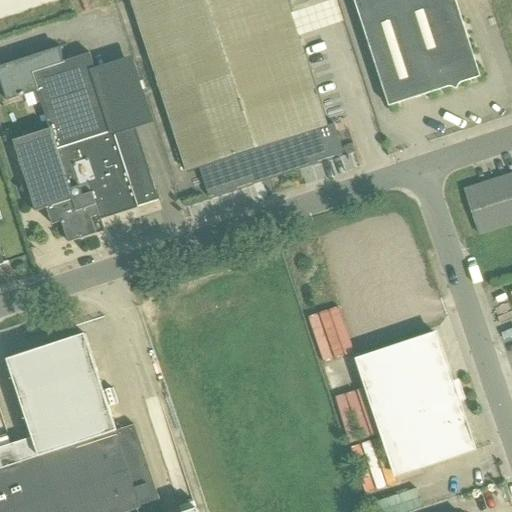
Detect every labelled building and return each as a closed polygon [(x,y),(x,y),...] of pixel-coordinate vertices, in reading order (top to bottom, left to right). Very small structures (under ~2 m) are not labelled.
[(328,126),(286,0),(130,0),(187,174),(200,169),(209,198),(344,154),(334,124),(328,126)] [(354,0),(389,108),(452,88),(481,79),(456,1),(458,0),(354,0)] [(37,92),(50,130),(13,141),(36,214),(38,213),(37,212),(47,209),(52,226),(62,222),(69,243),(97,235),(97,234),(105,232),(101,220),(159,201),(134,124),(115,130),(90,54),(64,62),(60,48),(0,67),(0,80),(7,102),(37,92)] [(479,234),(511,223),(511,175),(465,191),(479,234)] [(53,332),(63,329),(58,314),(48,317),(53,332)] [(85,335),(7,361),(33,438),(0,448),(0,511),(197,511),(195,511),(163,511),(135,426),(117,431),(109,407),(118,404),(113,389),(104,392),(85,335)] [(396,476),(474,450),(436,335),(358,361),(396,476)] [(212,497),(186,430),(169,437),(194,503),(212,497)] [(382,504),(384,511),(419,511),(431,508),(425,490),(382,504)]
